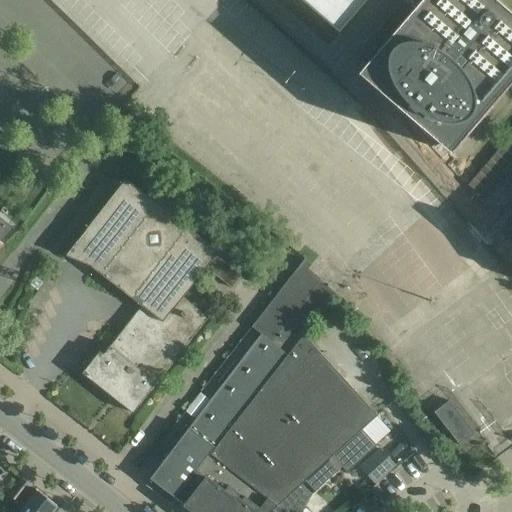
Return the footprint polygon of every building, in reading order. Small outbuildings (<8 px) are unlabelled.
[(302,0),(340,32),(367,0),(302,0)] [(511,85),(511,12),(497,0),(422,0),(359,74),(452,154),(511,85)] [(511,133),(468,185),(483,198),(511,164),(511,133)] [(104,355),(100,351),(82,374),(133,414),(208,317),(183,298),(206,268),(216,256),(219,252),(188,228),(190,225),(182,219),(180,222),(126,179),(66,257),(92,267),(142,307),(104,355)] [(13,229),(0,217),(0,248),(3,245),(2,243),(13,229)] [(231,288),(241,275),(216,256),(206,268),(231,288)] [(160,467),(150,479),(175,499),(228,431),(303,335),(303,334),(312,323),(335,293),(308,269),(312,265),(310,263),(307,260),(267,310),(253,328),(261,334),(239,362),(236,360),(219,383),(222,385),(195,419),(193,418),(174,442),(173,441),(162,457),(156,464),(160,467)] [(228,431),(175,499),(192,511),(271,511),(274,510),(278,506),(333,456),(362,430),(377,416),(303,334),(303,335),(228,431)] [(434,413),(460,446),(476,434),(450,400),(434,413)] [(278,506),(274,510),(275,511),(283,511),(295,501),(303,510),(304,509),(313,494),(342,467),(347,473),(377,446),(362,430),(333,456),(278,506)] [(380,450),(360,467),(375,484),(395,466),(380,450)] [(416,450),(393,468),(407,486),(430,468),(416,450)] [(32,487),(21,478),(8,495),(19,504),(32,487)] [(57,511),(60,509),(35,489),(16,511),(57,511)] [(302,511),(303,510),(295,501),(283,511),(302,511)]
